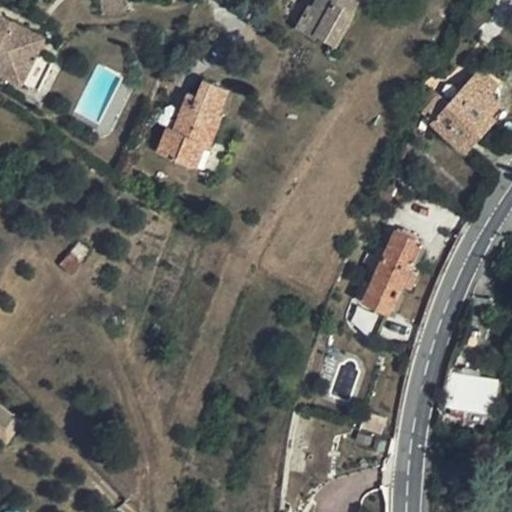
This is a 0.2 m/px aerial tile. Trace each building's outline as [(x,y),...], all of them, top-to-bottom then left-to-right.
[(358,0),(317,0),(314,6),(311,4),(298,28),(317,38),(319,34),(337,44),(356,10),(354,9),(358,0)] [(45,35),(0,13),(0,71),(39,90),(53,62),(36,53),(45,35)] [(440,94),(425,112),(468,150),(498,116),(491,111),(500,102),(490,94),(498,85),(481,70),(451,104),(440,94)] [(229,88),(204,78),(197,95),(188,91),(174,128),(168,126),(158,151),(192,165),(201,141),(209,145),(222,113),(219,111),(229,88)] [(419,238),(397,229),(366,298),(392,312),(413,266),(407,264),(419,238)] [(60,264),(72,275),(84,262),(71,251),(60,264)] [(455,406),(497,411),(501,378),(460,373),(455,406)] [(14,414),(0,404),(0,420),(7,425),(14,414)] [(471,454),(506,460),(509,438),(475,432),(471,454)]
